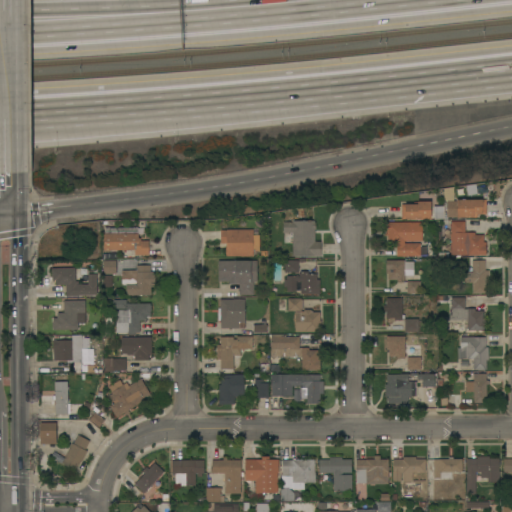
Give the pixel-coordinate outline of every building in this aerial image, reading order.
[(486,214),(476,214),(476,217),(447,217),(447,200),(486,199),(486,214)] [(430,219),(401,219),(401,204),(417,204),(417,201),(430,201),(430,219)] [(292,256),(292,233),(283,233),(283,222),(292,222),(292,221),(314,221),(314,222),(315,222),(315,229),(314,229),(314,242),(320,241),(320,256),(292,256)] [(450,255),(450,240),(450,234),(450,221),(464,221),(464,232),(474,232),(474,235),(483,235),(483,242),(485,242),(485,255),(450,255)] [(422,241),(404,241),(404,243),(420,243),(420,256),(396,256),(396,242),(387,242),(387,235),(385,235),(385,222),(421,222),(422,241)] [(137,233),(138,233),(138,238),(140,238),(140,241),(148,241),(148,255),(134,255),(134,250),(103,250),(103,234),(104,234),(104,227),(137,227),(137,233)] [(252,256),(225,256),(225,254),(225,248),(225,243),(220,243),(220,230),(226,230),(226,229),(252,229),(252,235),(259,235),(259,251),(252,251),(252,256)] [(103,274),(103,260),(115,260),(116,274),(103,274)] [(284,273),(284,260),(298,260),(298,273),(284,273)] [(404,262),(413,262),(413,275),(404,276),(404,282),(397,282),(397,280),(388,280),(388,274),(385,274),(385,260),(404,260),(404,262)] [(484,270),(488,270),(488,276),(485,276),(485,293),(472,293),(472,283),(464,283),(464,272),(472,272),(472,260),(484,260),(484,270)] [(256,283),(229,283),(229,280),(220,280),(220,274),(218,274),(218,261),(256,261),(256,283)] [(126,295),(126,283),(121,283),(121,270),(136,270),(136,265),(149,265),(150,272),(154,272),(155,286),(150,287),(150,295),(126,295)] [(78,295),(78,296),(65,296),(65,285),(59,285),(59,284),(55,284),(55,280),(52,280),(52,268),(75,268),(75,281),(77,281),(77,284),(88,284),(87,274),(96,274),(97,295),(78,295)] [(316,279),(319,279),(319,293),(313,293),(313,294),(310,294),(300,294),(300,284),(296,284),(296,291),(293,291),(289,291),(286,291),(286,287),(283,287),(283,279),(286,279),(286,276),(298,276),(298,273),(300,273),(300,271),(308,271),(308,274),(316,274),(316,279)] [(420,293),(406,293),(406,281),(420,281),(420,293)] [(252,295),(239,295),(239,283),(252,283),(252,295)] [(467,331),(467,320),(449,320),(449,315),(450,315),(450,309),(451,309),(451,298),(464,297),(464,309),(474,308),(474,311),(482,311),(483,318),(485,318),(485,330),(467,331)] [(301,300),(302,299),(302,310),(301,310),(301,311),(287,311),(287,298),(301,298),(301,300)] [(402,315),(404,315),(404,319),(402,319),(402,320),(394,320),(394,318),(385,318),(385,311),(383,311),(383,305),(386,305),(386,298),(402,298),(402,315)] [(244,328),(220,328),(220,320),(217,320),(217,308),(220,308),(220,300),(233,300),(233,299),(244,299),(244,328)] [(53,328),(52,328),(52,322),(53,322),(53,318),(57,318),(57,313),(63,313),(63,301),(84,300),(85,322),(77,322),(77,329),(53,330),(53,328)] [(150,303),(150,305),(151,305),(151,311),(150,311),(150,317),(145,317),(146,320),(139,320),(139,332),(134,333),(134,334),(128,334),(127,332),(115,333),(115,310),(124,310),(124,309),(113,309),(112,300),(125,300),(125,304),(150,303)] [(295,311),(303,311),(303,309),(311,309),(311,312),(319,312),(319,332),(295,331),(295,311)] [(418,331),(404,331),(404,319),(418,319),(418,331)] [(253,333),(252,324),(267,324),(267,332),(253,333)] [(71,335),(81,335),(81,337),(89,337),(89,351),(86,351),(87,364),(95,364),(95,369),(101,369),(101,373),(87,373),(87,365),(80,365),(80,372),(70,373),(69,366),(67,366),(67,360),(53,360),(53,340),(71,340),(71,335)] [(252,336),(252,349),(240,349),(240,355),(233,355),(233,369),(220,369),(220,359),(216,359),(216,345),(220,345),(220,337),(233,337),(233,339),(236,339),(236,336),(252,336)] [(301,370),(301,356),(270,356),(270,337),(298,336),(298,348),(308,348),(308,350),(317,350),(317,356),(319,356),(319,370),(301,370)] [(404,358),(397,358),(397,356),(388,356),(388,349),(386,349),(386,336),(404,336),(404,358)] [(151,337),(151,354),(148,354),(148,360),(134,360),(134,355),(127,355),(127,353),(120,353),(120,337),(151,337)] [(485,347),(487,347),(488,360),(486,360),(486,369),(472,370),(472,359),(467,359),(457,359),(457,348),(460,348),(460,337),(473,337),(485,337),(485,347)] [(423,369),(406,369),(406,357),(423,357),(423,369)] [(126,370),(103,371),(103,359),(125,358),(126,370)] [(243,396),(234,396),(234,404),(218,404),(218,385),(220,385),(220,375),(243,374),(243,396)] [(319,381),(323,381),(323,394),(319,394),(319,403),(306,403),(306,398),(300,398),(300,402),(292,402),(292,389),(299,389),(299,388),(301,388),(301,386),(291,386),(291,396),(271,396),(271,374),(319,375),(319,381)] [(407,374),(409,374),(409,377),(407,377),(408,381),(416,381),(416,396),(407,396),(407,403),(387,403),(387,397),(384,397),(384,384),(387,384),(386,374),(407,374)] [(434,387),(421,387),(421,379),(417,379),(417,374),(434,374),(434,387)] [(486,380),(488,380),(489,384),(486,384),(486,402),(473,403),(473,391),(465,392),(465,381),(473,381),(473,374),(485,374),(486,380)] [(109,406),(113,403),(109,395),(112,393),(112,392),(112,391),(109,386),(119,380),(122,385),(125,383),(127,386),(140,379),(150,395),(147,396),(147,395),(142,398),(143,400),(127,410),(129,413),(125,415),(123,413),(115,417),(109,406)] [(254,379),(262,379),(263,383),(267,383),(268,397),(254,398),(254,379)] [(67,414),(55,414),(55,400),(53,400),(53,395),(54,395),(54,381),(67,381),(67,414)] [(88,420),(94,412),(104,420),(98,427),(88,420)] [(56,444),(40,444),(40,423),(56,423),(56,444)] [(73,444),(77,435),(89,441),(85,450),(87,451),(81,462),(79,461),(74,470),(62,463),(72,443),(73,444)] [(49,454),(49,469),(40,469),(40,454),(49,454)] [(255,493),(255,480),(244,480),(244,460),(260,460),(260,456),(269,456),(269,459),(277,459),(278,493),(255,493)] [(388,484),(365,484),(365,483),(364,483),(364,486),(358,486),(358,483),(356,483),(356,459),(373,459),(373,456),(379,456),(379,459),(388,459),(388,484)] [(475,495),(465,495),(465,473),(466,473),(466,459),(476,459),(476,456),(489,456),(489,458),(498,458),(498,471),(499,471),(499,482),(487,482),(487,478),(480,478),(480,472),(475,472),(475,495)] [(240,472),(243,472),(243,477),(240,477),(240,494),(224,494),(224,473),(211,473),(211,460),(222,460),(222,457),(226,457),(226,460),(240,460),(240,472)] [(351,473),(342,473),(342,475),(351,475),(351,491),(333,491),(333,473),(319,473),(319,460),(329,459),(329,457),(341,457),(341,459),(351,459),(351,473)] [(425,472),(412,472),(412,481),(403,481),(403,472),(400,472),(400,481),(392,481),(392,471),(392,459),(403,459),(402,457),(415,457),(415,459),(425,459),(425,472)] [(462,472),(451,472),(451,478),(433,478),(433,459),(448,459),(448,457),(452,457),(452,459),(461,459),(462,472)] [(503,459),(511,459),(511,472),(503,472),(503,459)] [(203,474),(201,474),(201,476),(197,477),(197,474),(195,474),(195,486),(175,486),(175,474),(171,474),(171,460),(203,460),(203,474)] [(314,460),(314,483),(303,483),(303,490),(292,490),(292,476),(282,476),(281,460),(314,460)] [(163,471),(150,486),(151,487),(145,494),(134,484),(144,473),(142,471),(146,467),(148,469),(154,463),(163,471)] [(221,490),(220,490),(220,502),(205,502),(205,488),(221,488),(221,490)] [(294,501),(280,501),(280,488),(288,488),(293,493),(294,501)] [(380,501),(380,493),(389,493),(390,501),(380,501)] [(377,511),(377,505),(375,505),(375,502),(390,502),(390,511),(377,511)] [(253,511),(253,506),(255,506),(255,504),(256,504),(256,503),(268,503),(268,511),(253,511)]
